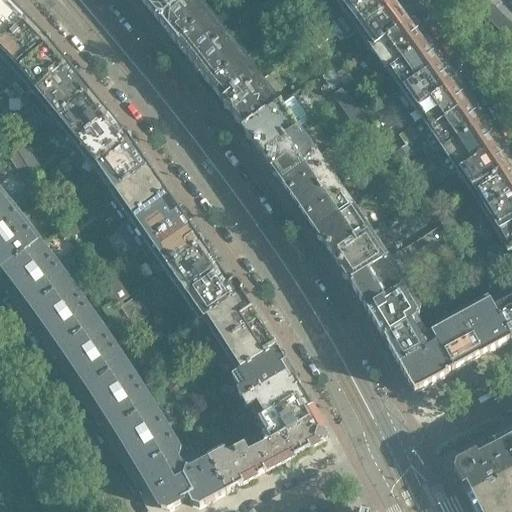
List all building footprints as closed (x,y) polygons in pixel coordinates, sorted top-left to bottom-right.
[(0,47),(28,22),(7,0),(4,0),(0,4),(0,47)] [(158,24),(188,0),(144,0),(141,3),(158,24)] [(176,45),(208,20),(191,0),(188,0),(158,24),(176,45)] [(336,0),(346,12),(360,0),(336,0)] [(360,31),(393,6),(388,0),(360,0),(346,12),(360,31)] [(492,0),(467,0),(481,13),(492,0)] [(511,28),(511,10),(501,0),(492,0),(481,13),(505,36),(511,28)] [(375,51),(408,26),(393,6),(360,31),(375,51)] [(193,67),(225,41),(208,20),(176,45),(193,67)] [(0,52),(18,71),(49,45),(28,22),(0,47),(0,52)] [(318,32),(313,26),(305,32),(310,39),(318,32)] [(390,71),(423,47),(408,26),(375,51),(390,71)] [(323,39),(318,32),(310,39),(315,45),(323,39)] [(209,88),(242,62),(225,41),(193,67),(209,88)] [(38,96),(70,70),(49,45),(18,71),(38,96)] [(404,91),(438,67),(423,47),(390,71),(404,91)] [(226,110),(259,85),(242,62),(209,88),(226,110)] [(347,71),(342,65),(334,71),(339,77),(347,71)] [(418,111),(452,88),(438,67),(404,91),(418,111)] [(58,120),(90,94),(70,70),(38,96),(58,120)] [(352,77),(347,71),(339,77),(344,84),(352,77)] [(243,132),(276,108),(259,85),(226,110),(243,132)] [(433,132),(466,108),(452,88),(418,111),(433,132)] [(78,145),(110,119),(90,94),(58,120),(78,145)] [(373,111),(366,101),(359,106),(366,116),(373,111)] [(261,158),(298,131),(293,124),(290,126),(276,108),(243,132),(261,158)] [(446,152),(480,129),(466,108),(433,132),(446,152)] [(380,121),(373,111),(366,116),(374,126),(380,121)] [(130,143),(110,119),(78,145),(96,167),(130,143)] [(460,173),(494,150),(480,129),(446,152),(460,173)] [(313,160),(300,141),(304,139),(298,131),(261,158),(279,183),(313,160)] [(401,152),(394,141),(387,146),(394,157),(401,152)] [(148,170),(130,143),(96,167),(115,193),(148,170)] [(474,193),(508,171),(494,150),(460,173),(474,193)] [(317,157),(313,160),(279,183),(297,208),(334,183),(317,157)] [(166,196),(148,170),(115,193),(133,219),(166,196)] [(488,214),(511,198),(511,176),(508,171),(474,193),(488,214)] [(352,208),(334,183),(297,208),(315,233),(352,208)] [(430,194),(423,184),(416,189),(423,199),(430,194)] [(436,204),(430,194),(423,199),(430,209),(436,204)] [(185,222),(166,196),(133,219),(151,246),(185,222)] [(500,236),(511,227),(511,198),(488,214),(500,236)] [(21,224),(20,224),(7,207),(0,212),(0,244),(10,237),(7,234),(21,224)] [(369,234),(352,208),(315,233),(332,259),(369,234)] [(456,234),(448,220),(440,224),(449,238),(456,234)] [(203,248),(185,222),(151,246),(169,272),(203,248)] [(0,268),(4,273),(38,247),(26,231),(27,230),(21,223),(20,224),(21,224),(7,234),(10,237),(0,244),(0,268)] [(70,235),(64,227),(58,232),(64,240),(70,235)] [(511,227),(500,236),(511,253),(511,227)] [(388,261),(369,234),(332,259),(349,285),(385,263),(388,261)] [(460,240),(456,234),(449,238),(453,245),(460,240)] [(56,270),(46,257),(38,247),(4,273),(11,283),(15,284),(21,291),(39,277),(42,281),(56,270)] [(221,275),(203,248),(169,272),(188,298),(221,275)] [(91,269),(85,261),(79,266),(85,274),(91,269)] [(402,291),(385,263),(349,285),(366,313),(402,291)] [(483,270),(479,263),(469,269),(473,276),(483,270)] [(97,277),(91,269),(85,274),(91,282),(97,277)] [(33,312),(68,286),(56,270),(42,281),(39,277),(21,291),(26,298),(26,302),(33,312)] [(488,277),(483,270),(473,276),(477,284),(488,277)] [(242,299),(234,285),(230,287),(221,275),(188,298),(205,323),(209,320),(242,299)] [(511,285),(511,283),(510,281),(507,275),(499,279),(506,290),(511,285)] [(492,284),(488,277),(477,284),(481,290),(492,284)] [(85,310),(75,297),(68,286),(33,312),(40,322),(44,323),(49,330),(68,317),(70,320),(85,310)] [(420,320),(418,317),(402,291),(366,313),(384,342),(417,322),(420,320)] [(259,326),(242,299),(209,320),(225,346),(259,326)] [(117,312),(115,309),(112,304),(105,308),(111,316),(117,312)] [(511,342),(511,304),(503,309),(501,306),(492,310),(510,343),(511,342)] [(510,343),(492,310),(490,305),(460,321),(481,359),(510,343)] [(61,351),(96,327),(85,310),(70,320),(68,317),(49,330),(55,337),(54,341),(61,351)] [(123,320),(117,312),(111,316),(117,325),(123,320)] [(460,321),(432,337),(428,339),(433,350),(448,376),(481,359),(460,321)] [(433,350),(428,339),(432,337),(425,335),(417,322),(384,342),(399,368),(433,350)] [(275,352),(259,326),(225,346),(241,373),(275,352)] [(113,350),(96,327),(61,351),(68,361),(72,362),(77,370),(96,357),(98,360),(113,350)] [(143,355),(137,347),(131,351),(136,359),(143,355)] [(88,391),(124,368),(113,350),(98,360),(96,357),(77,370),(82,377),(81,381),(88,391)] [(448,377),(448,376),(433,350),(399,368),(414,396),(448,377)] [(242,402),(288,374),(275,352),(241,373),(231,379),(240,393),(237,395),(242,402)] [(148,363),(145,358),(143,355),(136,359),(142,368),(148,363)] [(140,392),(131,378),(124,368),(88,391),(95,402),(99,402),(104,410),(123,398),(125,401),(140,392)] [(258,423),(302,397),(288,374),(242,402),(248,411),(250,410),(258,423)] [(169,398),(163,389),(157,394),(162,402),(169,398)] [(114,432),(151,409),(140,392),(125,401),(123,398),(104,410),(109,418),(108,422),(114,432)] [(269,447),(315,419),(302,397),(258,423),(266,436),(264,438),(269,447)] [(174,406),(169,398),(162,402),(167,410),(174,406)] [(166,434),(158,420),(151,409),(114,432),(121,442),(125,443),(130,451),(149,439),(151,443),(166,434)] [(269,473),(324,444),(326,443),(327,439),(315,419),(269,447),(258,452),(269,473)] [(196,437),(193,432),(190,434),(189,431),(185,433),(184,438),(187,442),(196,437)] [(178,454),(170,440),(166,434),(151,443),(149,439),(130,451),(134,459),(134,463),(140,473),(157,463),(161,470),(175,462),(179,460),(178,454)] [(199,444),(196,437),(187,442),(189,446),(192,448),(199,444)] [(511,451),(504,437),(458,462),(456,463),(453,472),(454,472),(466,498),(511,475),(511,451)] [(205,454),(199,444),(192,448),(192,451),(196,459),(205,454)] [(269,473),(258,452),(250,457),(244,446),(227,455),(225,453),(209,462),(210,465),(227,495),(269,473)] [(184,502),(175,485),(184,480),(186,474),(181,473),(175,462),(161,470),(157,463),(140,473),(161,510),(167,511),(184,502)] [(227,495),(210,465),(190,476),(186,474),(184,480),(175,485),(184,502),(188,500),(192,508),(199,510),(227,495)] [(492,511),(511,502),(511,475),(466,498),(473,511),(492,511)] [(511,511),(511,502),(492,511),(511,511)]
